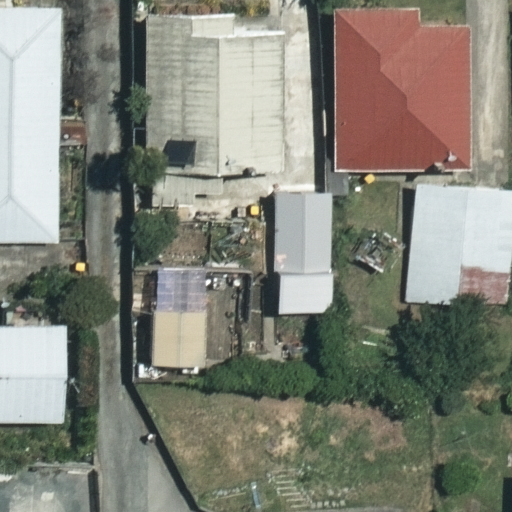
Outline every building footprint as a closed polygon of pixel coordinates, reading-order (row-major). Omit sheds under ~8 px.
[(41,0),(0,0),(0,231),(48,230),(41,0)] [(278,162),(275,14),(216,15),(216,0),(133,0),(137,195),(220,193),(219,163),(278,162)] [(450,0),(381,0),(325,1),(327,162),(453,160),(450,0)] [(505,177),(407,178),(409,295),(506,293),(505,177)] [(191,256),(149,254),(145,355),(197,357),(200,304),(189,303),(191,256)] [(46,308),(0,309),(0,410),(48,409),(46,308)]
